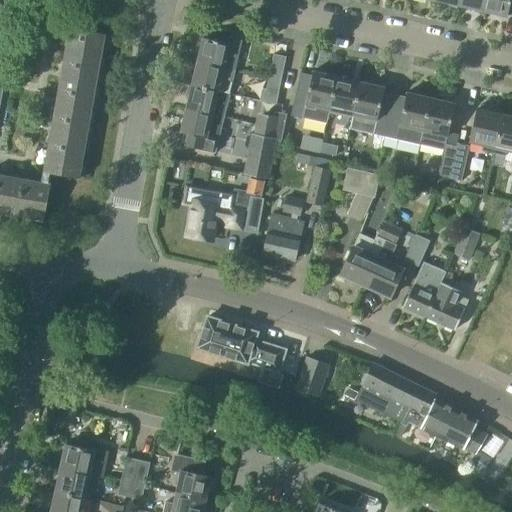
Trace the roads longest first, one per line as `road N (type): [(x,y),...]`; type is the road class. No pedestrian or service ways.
road 1 (residential): [(113,270),(296,314),(511,406)]
road 2 (residential): [(511,64),(210,0)]
road 3 (residential): [(113,270),(163,0)]
road 4 (residential): [(241,443),(25,392)]
road 5 (residential): [(25,392),(52,263)]
road 6 (residential): [(419,511),(309,463)]
